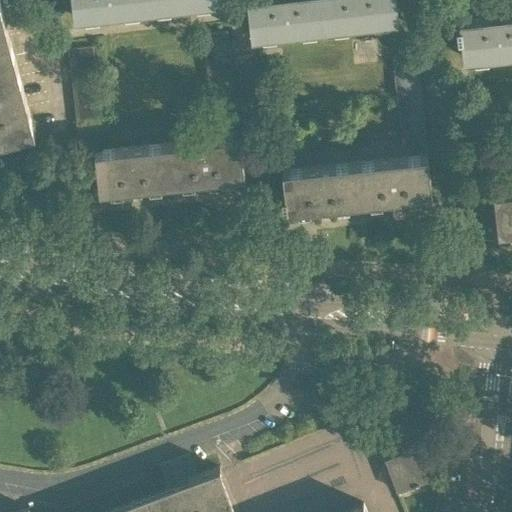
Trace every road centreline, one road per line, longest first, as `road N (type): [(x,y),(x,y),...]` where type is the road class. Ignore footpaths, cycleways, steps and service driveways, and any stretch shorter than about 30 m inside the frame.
road 1 (secondary): [(506,328),(0,270)]
road 2 (tertiary): [(495,511),(506,328)]
